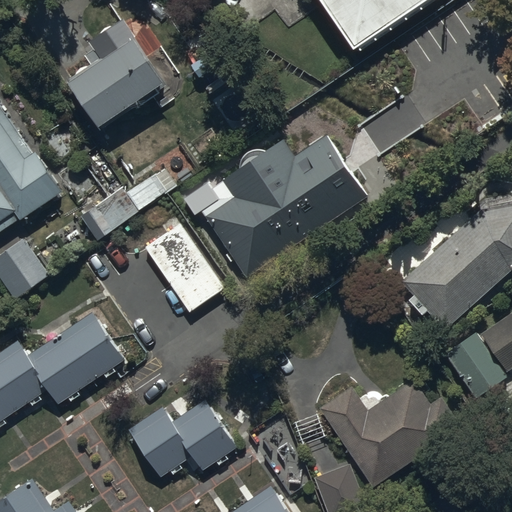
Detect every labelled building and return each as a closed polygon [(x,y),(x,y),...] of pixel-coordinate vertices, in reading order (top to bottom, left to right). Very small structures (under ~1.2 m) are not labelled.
[(324,0),(360,52),(435,0),(324,0)] [(69,73),(101,122),(167,79),(135,30),(69,73)] [(0,231),(65,189),(0,90),(0,231)] [(205,212),(247,275),(370,195),(328,131),(296,152),(284,135),(220,177),(231,194),(205,212)] [(82,210),(99,236),(140,209),(123,183),(82,210)] [(511,199),(479,206),(480,206),(402,280),(447,327),(509,268),(511,267),(511,199)] [(147,243),(190,309),(224,287),(180,221),(147,243)] [(0,252),(0,273),(14,296),(49,273),(25,236),(0,252)] [(0,422),(49,390),(57,402),(126,357),(95,310),(31,352),(20,336),(0,349),(0,422)] [(511,311),(483,330),(508,368),(511,365),(511,311)] [(442,353),(471,398),(504,376),(475,332),(442,353)] [(415,376),(368,407),(355,386),(321,407),(372,485),(406,463),(452,432),(462,426),(442,396),(433,402),(415,376)] [(161,475),(191,455),(202,470),(239,446),(205,394),(173,415),(165,404),(130,427),(161,475)] [(352,463),(316,477),(328,511),(359,511),(369,509),(352,463)] [(0,511),(77,511),(68,498),(55,506),(35,475),(0,498),(0,511)] [(289,511),(271,485),(229,511),(198,511),(197,511),(289,511)]
